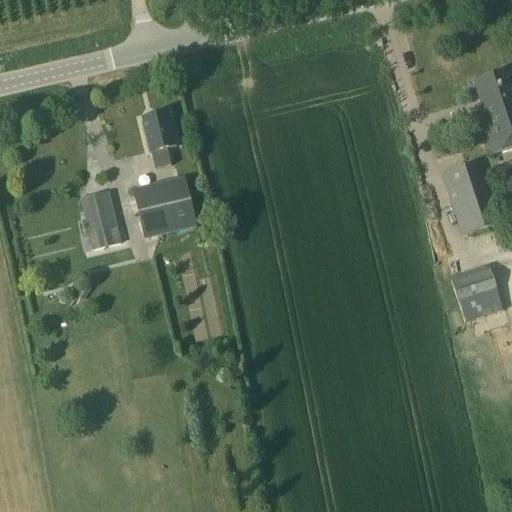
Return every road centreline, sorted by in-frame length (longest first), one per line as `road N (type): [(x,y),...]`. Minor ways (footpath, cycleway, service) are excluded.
road 1 (unclassified): [(150,50),(363,0)]
road 2 (unclassified): [(0,85),(150,50)]
